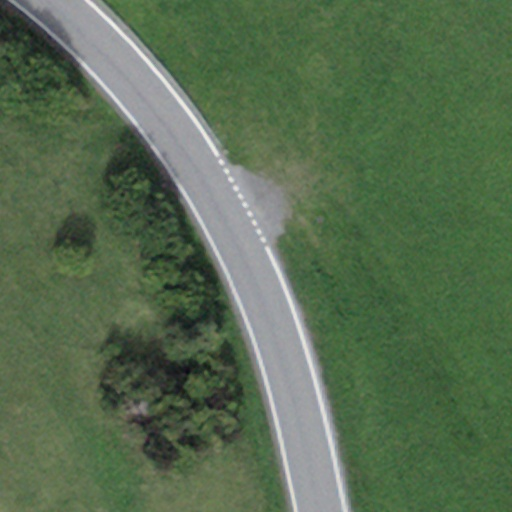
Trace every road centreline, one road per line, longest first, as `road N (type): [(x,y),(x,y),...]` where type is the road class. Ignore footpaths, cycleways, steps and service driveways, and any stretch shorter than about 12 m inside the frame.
road 1 (tertiary): [(47,0),(153,109),(223,213),(283,358),(319,511)]
road 2 (track): [(223,213),(275,214),(342,256),(511,480)]
